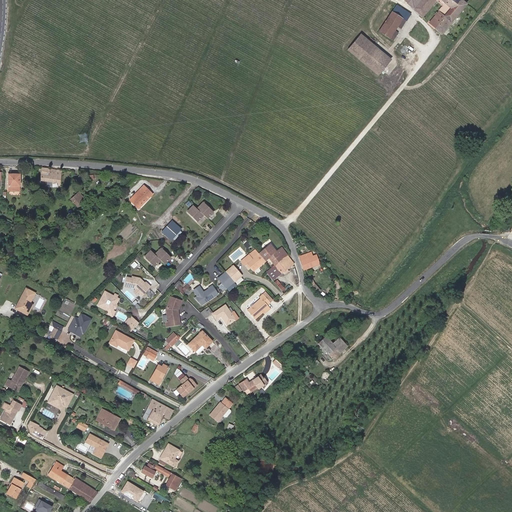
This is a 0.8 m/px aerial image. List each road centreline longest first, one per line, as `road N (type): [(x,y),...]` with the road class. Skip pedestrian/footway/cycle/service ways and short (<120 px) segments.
road 1 (residential): [(85,511),(132,456),(320,303)]
road 2 (tertiary): [(238,200),(191,178),(0,162)]
road 3 (tertiary): [(511,243),(468,237),(382,314),(320,303)]
road 4 (tertiary): [(320,303),(303,287),(281,226),(238,200)]
road 5 (track): [(336,511),(383,470),(429,511)]
